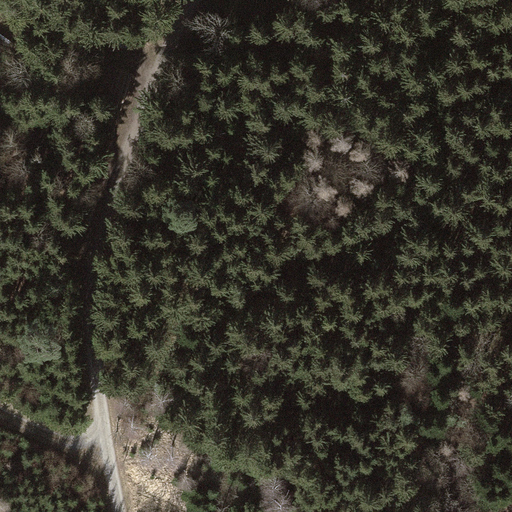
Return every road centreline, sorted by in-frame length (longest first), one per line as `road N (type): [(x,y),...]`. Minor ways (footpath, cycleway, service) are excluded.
road 1 (track): [(120,511),(93,345),(91,241),(125,125),(199,0)]
road 2 (track): [(111,463),(0,413)]
